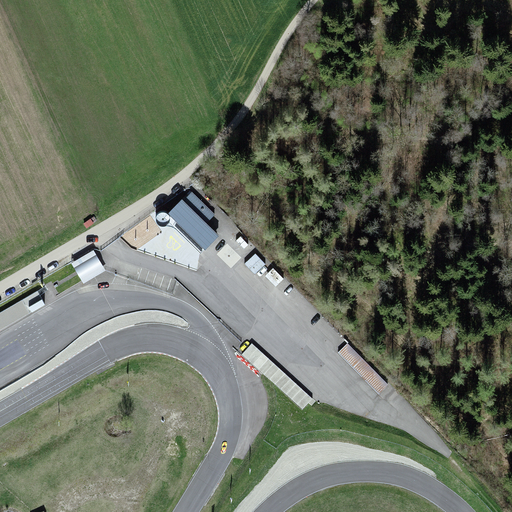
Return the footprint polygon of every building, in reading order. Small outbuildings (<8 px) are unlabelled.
[(185,200),(170,214),(169,214),(165,213),(161,214),(159,217),(157,221),(158,225),(160,228),(165,229),(169,229),(173,225),(175,227),(203,255),(207,252),(207,253),(223,238),(209,224),(217,215),(195,192),(186,201),(185,200)] [(244,238),(239,242),(247,250),(251,245),(244,238)] [(103,269),(91,249),(71,260),(83,281),(103,269)] [(266,271),(257,279),(269,292),(278,283),(266,271)] [(306,316),(283,292),(270,305),(293,329),(306,316)] [(16,298),(0,307),(0,326),(24,312),(16,298)] [(319,316),(300,334),(326,362),(345,345),(319,316)] [(351,345),(341,355),(380,396),(390,386),(351,345)]
